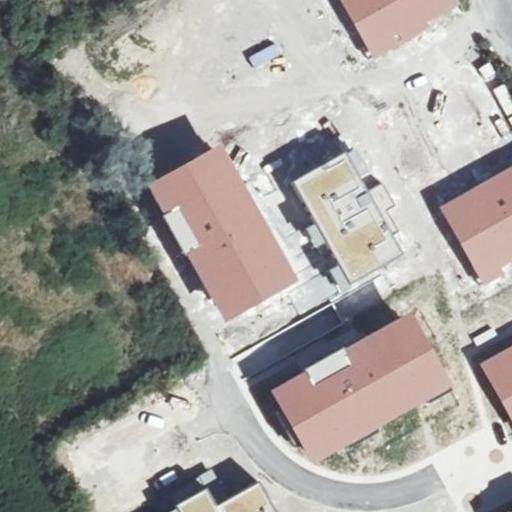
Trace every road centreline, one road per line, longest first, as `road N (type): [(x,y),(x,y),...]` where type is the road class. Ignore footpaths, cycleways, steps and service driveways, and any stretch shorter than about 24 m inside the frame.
road 1 (residential): [(100,180),(268,454),(289,475),(367,499),(431,481),(511,475)]
road 2 (residential): [(100,180),(249,107),(362,86)]
road 3 (residential): [(10,37),(100,180)]
road 4 (residential): [(362,86),(500,14)]
